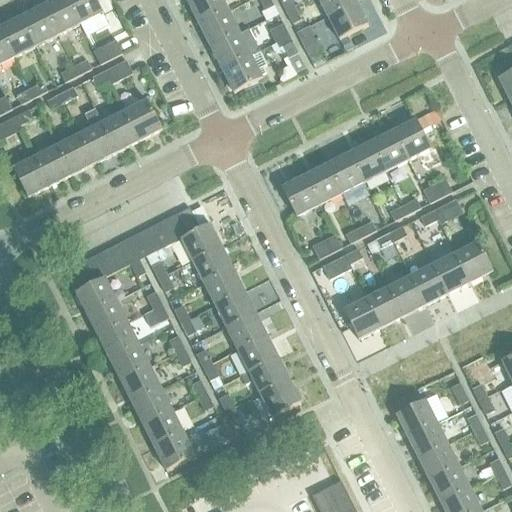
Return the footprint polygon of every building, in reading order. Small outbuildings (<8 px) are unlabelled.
[(66,0),(60,0),(43,9),(58,38),(80,27),(66,0)] [(95,0),(66,0),(80,27),(103,15),(95,0)] [(201,0),(189,6),(200,29),(229,14),(221,0),(201,0)] [(270,0),(258,0),(265,12),(274,8),(270,0)] [(279,0),(286,13),(295,8),(290,0),(279,0)] [(318,0),(328,19),(357,5),(354,0),(318,0)] [(357,5),(328,19),(340,42),(368,28),(357,5)] [(295,8),(286,13),(292,26),(302,22),(295,8)] [(43,9),(21,20),(36,49),(58,38),(43,9)] [(200,29),(211,51),(240,36),(229,14),(200,29)] [(21,20),(0,30),(0,33),(14,60),(36,49),(21,20)] [(270,33),(274,42),(288,35),(283,26),(270,33)] [(297,35),(308,57),(321,51),(310,28),(297,35)] [(240,36),(211,51),(223,73),(251,58),(260,54),(249,31),(240,36)] [(0,33),(0,67),(14,60),(0,33)] [(274,42),(276,45),(279,51),(282,49),(292,44),(288,35),(274,42)] [(94,54),(100,67),(123,56),(116,43),(94,54)] [(153,44),(128,51),(131,62),(156,55),(153,44)] [(292,44),(282,49),(288,61),(289,61),(288,60),(298,56),(292,44)] [(288,61),(282,49),(279,51),(276,45),(272,47),(285,71),(281,82),(282,85),(297,77),(289,61),(288,61)] [(251,58),(223,73),(234,96),(268,78),(264,69),(267,67),(260,54),(251,58)] [(87,62),(74,69),(78,78),(92,72),(87,62)] [(126,63),(104,74),(109,83),(111,87),(133,76),(126,63)] [(78,78),(74,69),(61,76),(65,85),(78,78)] [(109,83),(104,74),(91,81),(96,90),(109,83)] [(511,74),(499,81),(510,104),(511,103),(511,74)] [(43,85),(30,92),(34,101),(47,94),(43,85)] [(73,90),(60,97),(64,106),(78,99),(73,90)] [(34,101),(30,92),(16,98),(21,107),(34,101)] [(64,106),(60,97),(47,103),(52,112),(64,106)] [(0,101),(0,117),(12,112),(6,99),(0,101)] [(148,103),(125,115),(139,143),(162,132),(148,103)] [(33,121),(29,112),(16,119),(20,128),(21,128),(33,121)] [(92,131),(80,137),(95,166),(117,155),(103,126),(96,113),(85,118),(92,131)] [(125,115),(103,126),(117,155),(139,143),(125,115)] [(0,143),(23,132),(21,128),(20,128),(16,119),(0,126),(0,143)] [(417,122),(394,134),(408,163),(431,151),(417,122)] [(394,134),(371,145),(386,174),(408,163),(394,134)] [(80,137),(58,148),(73,177),(95,166),(80,137)] [(371,145),(349,156),(364,185),(386,174),(371,145)] [(58,148),(36,160),(51,188),(73,177),(58,148)] [(349,156),(327,167),(342,196),(364,185),(349,156)] [(51,188),(36,160),(13,171),(28,200),(51,188)] [(327,167),(305,179),(320,208),(342,196),(327,167)] [(320,208),(305,179),(282,190),(297,219),(320,208)] [(423,193),(430,206),(452,195),(445,182),(423,193)] [(416,201),(403,208),(408,217),(421,211),(416,201)] [(456,202),(434,213),(438,222),(440,226),(462,215),(456,202)] [(408,217),(403,208),(390,215),(395,224),(408,217)] [(193,264),(222,249),(210,226),(201,231),(190,210),(179,216),(190,237),(181,241),(193,264)] [(438,222),(434,213),(421,220),(425,229),(438,222)] [(179,242),(181,241),(190,237),(179,216),(168,221),(179,242)] [(168,248),(179,242),(168,221),(157,227),(168,248)] [(372,224),(359,230),(363,240),(377,233),(372,224)] [(157,253),(168,248),(157,227),(147,232),(157,253)] [(402,229),(389,236),(394,245),(407,238),(402,229)] [(363,240),(359,230),(346,237),(351,246),(363,240)] [(147,259),(157,253),(147,232),(136,237),(147,259)] [(394,245),(389,236),(376,242),(381,251),(394,245)] [(313,249),(319,262),(342,251),(335,237),(313,249)] [(129,268),(131,267),(140,262),(129,241),(118,247),(129,268)] [(478,245),(455,256),(470,285),(493,274),(478,245)] [(118,273),(129,268),(118,247),(107,252),(118,273)] [(193,264),(204,286),(233,271),(222,249),(193,264)] [(358,251),(345,258),(350,267),(352,271),(353,273),(366,267),(358,251)] [(107,279),(118,273),(107,252),(96,257),(107,279)] [(455,256),(433,268),(448,296),(470,285),(455,256)] [(96,257),(86,263),(97,284),(105,280),(107,279),(96,257)] [(350,267),(345,258),(323,269),(330,282),(352,271),(350,267)] [(146,275),(140,262),(131,267),(137,280),(146,275)] [(167,277),(161,264),(152,269),(158,282),(167,277)] [(433,268),(411,279),(426,308),(448,296),(433,268)] [(204,286),(215,308),(244,294),(233,271),(204,286)] [(172,285),(167,277),(158,282),(165,295),(179,288),(177,282),(172,285)] [(411,279),(389,290),(404,319),(426,308),(411,279)] [(76,295),(88,318),(117,303),(105,280),(76,295)] [(389,290),(367,301),(382,330),(404,319),(389,290)] [(215,308),(227,330),(256,316),(244,294),(215,308)] [(147,299),(153,312),(163,308),(156,295),(147,299)] [(382,330),(367,301),(344,313),(359,342),(382,330)] [(88,318),(99,340),(128,325),(117,303),(88,318)] [(163,308),(153,312),(160,325),(169,321),(163,308)] [(174,313),(181,326),(190,321),(183,308),(174,313)] [(227,330),(238,353),(267,338),(256,316),(227,330)] [(190,321),(181,326),(187,339),(197,334),(190,321)] [(99,340),(110,362),(139,347),(128,325),(99,340)] [(238,353),(249,375),(278,360),(267,338),(238,353)] [(169,343),(176,356),(185,352),(178,339),(169,343)] [(110,362),(121,384),(150,369),(139,347),(110,362)] [(185,352),(176,356),(182,369),(191,365),(185,352)] [(197,357),(203,370),(212,366),(206,353),(197,357)] [(511,358),(502,364),(511,383),(511,358)] [(254,384),(260,397),(289,382),(278,360),(249,375),(242,378),(247,388),(254,384)] [(212,366),(203,370),(210,383),(219,379),(212,366)] [(121,384),(133,406),(161,391),(150,369),(121,384)] [(289,382),(260,397),(272,420),(301,405),(289,382)] [(192,387),(198,400),(207,396),(201,383),(192,387)] [(451,390),(460,407),(469,403),(460,385),(451,390)] [(472,391),(479,404),(488,399),(481,386),(472,391)] [(133,406),(144,428),(172,414),(161,391),(133,406)] [(207,396),(198,400),(205,413),(214,409),(207,396)] [(219,401),(226,414),(235,410),(228,397),(219,401)] [(488,399),(479,404),(486,417),(495,413),(488,399)] [(396,417),(408,440),(437,425),(425,402),(396,417)] [(235,410),(226,414),(232,427),(241,423),(235,410)] [(144,428),(155,450),(184,436),(172,414),(144,428)] [(467,421),(474,434),(483,430),(476,417),(467,421)] [(408,440),(419,462),(448,447),(437,425),(408,440)] [(214,432),(221,445),(230,440),(223,427),(214,432)] [(483,430),(474,434),(480,447),(489,443),(483,430)] [(495,435),(501,448),(510,444),(504,431),(495,435)] [(184,436),(155,450),(167,473),(195,459),(184,436)] [(511,447),(510,444),(501,448),(508,461),(511,459),(511,447)] [(419,462),(430,484),(459,469),(448,447),(419,462)] [(490,466),(496,479),(505,474),(499,461),(490,466)] [(430,484),(442,506),(471,492),(459,469),(430,484)] [(505,474),(496,479),(503,492),(511,487),(505,474)] [(354,511),(340,485),(312,499),(319,511),(354,511)] [(442,506),(444,511),(480,511),(471,492),(442,506)]
